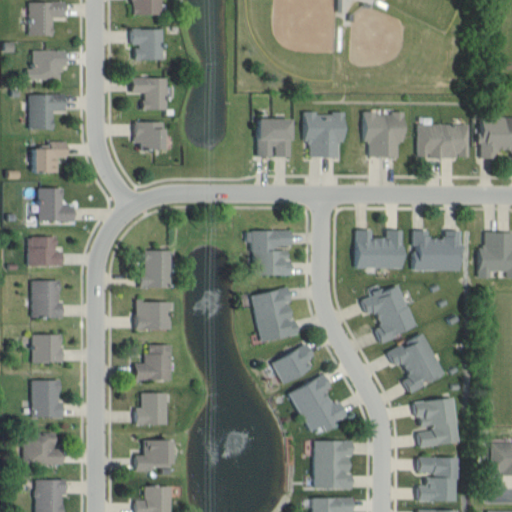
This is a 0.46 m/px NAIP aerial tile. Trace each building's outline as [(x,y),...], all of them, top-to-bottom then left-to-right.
[(158,0),(129,0),(129,14),(159,14),(158,0)] [(27,1),(26,35),(50,36),(50,16),(62,16),(62,2),(27,1)] [(159,28),(128,29),(128,45),(132,45),(132,59),(160,59),(159,28)] [(64,50),(30,50),(29,68),(25,68),(24,78),(59,78),(59,66),(64,66),(64,50)] [(163,77),(128,78),(129,92),(140,92),(140,110),(164,109),(163,77)] [(26,94),(27,129),(51,128),(51,110),(63,110),(63,93),(26,94)] [(300,142),(307,142),(307,156),(336,157),(336,140),(342,140),(343,113),(301,112),(300,142)] [(366,157),(395,157),(395,141),(402,141),(402,112),(361,112),(361,141),(366,141),(366,157)] [(511,157),(511,117),(478,117),(478,158),(496,158),(496,150),(511,150),(511,158),(511,157)] [(289,119),(255,119),(255,156),(271,156),(271,157),(289,157),(289,119)] [(161,150),(161,122),(133,121),(133,149),(161,150)] [(414,157),(466,157),(466,124),(415,123),(414,157)] [(31,172),(55,173),(56,156),(65,157),(65,141),(46,140),(46,147),(32,147),(31,172)] [(60,188),(36,188),(36,220),(72,221),(72,206),(60,205),(60,188)] [(400,230),(383,230),(383,238),(370,237),(370,229),(353,229),(352,267),(400,268),(400,230)] [(287,275),(287,247),(289,247),(289,230),(242,230),(242,242),(250,242),(250,274),(287,275)] [(410,270),(458,270),(458,230),(441,230),(441,238),(426,238),(426,230),(410,230),(410,270)] [(475,277),(488,278),(488,270),(504,271),(504,277),(511,277),(511,246),(510,246),(511,232),(482,231),(481,246),(476,246),(475,277)] [(25,236),(25,265),(60,265),(60,251),(54,251),(54,236),(25,236)] [(141,272),(137,271),(137,287),(167,288),(168,250),(142,250),(141,272)] [(29,317),(60,317),(60,303),(56,303),(56,279),(29,280),(29,317)] [(413,328),(397,284),(358,298),(364,314),(373,311),(378,325),(373,327),(378,340),(413,328)] [(248,295),(258,342),(295,334),(292,319),(291,320),(284,287),(248,295)] [(167,301),(133,300),(132,329),(167,330),(167,301)] [(384,350),(391,365),(400,361),(406,375),(400,378),(406,391),(442,375),(421,332),(384,350)] [(30,362),(60,362),(59,334),(29,335),(30,362)] [(310,356),(304,343),(269,362),(280,383),(309,369),(304,359),(310,356)] [(132,380),(168,380),(168,344),(146,345),(146,353),(141,353),(141,363),(132,363),(132,380)] [(287,391),(307,432),(320,425),(322,429),(345,417),(337,400),(330,404),(323,391),(329,388),(322,374),(287,391)] [(56,380),(29,380),(29,417),(60,417),(60,402),(57,402),(56,380)] [(133,425),(164,424),(164,392),(138,392),(138,407),(133,407),(133,425)] [(456,442),(451,397),(411,401),(412,417),(417,417),(418,428),(415,428),(417,446),(456,442)] [(20,433),(21,464),(61,462),(60,447),(53,447),(52,431),(20,433)] [(140,439),(141,453),(132,453),(132,467),(170,466),(169,438),(140,439)] [(311,486),(349,486),(350,473),(346,473),(347,453),(350,453),(350,441),(311,440),(311,486)] [(511,441),(488,441),(487,473),(511,473),(511,441)] [(454,499),(454,456),(415,456),(415,473),(423,473),(423,484),(415,484),(415,499),(454,499)] [(32,511),(60,511),(61,478),(32,478),(32,511)] [(167,511),(167,484),(141,485),(141,498),(132,498),(132,511),(167,511)] [(309,511),(350,511),(350,496),(309,496),(309,511)]
